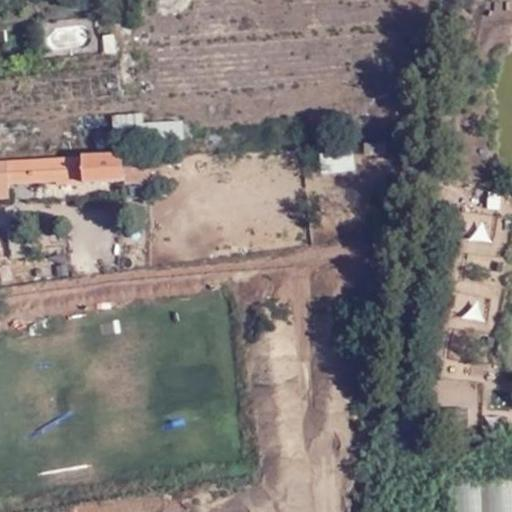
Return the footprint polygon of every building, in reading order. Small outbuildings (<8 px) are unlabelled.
[(398,0),(139,0),(141,38),(400,21),(398,0)] [(370,35),(131,51),(132,92),(373,75),(370,35)] [(107,61),(0,70),(0,111),(111,101),(107,61)] [(144,114),(113,117),(116,144),(185,141),(184,122),(144,124),(144,114)] [(45,129),(0,130),(0,152),(47,150),(45,129)] [(391,148),(371,148),(370,160),(391,159),(391,148)] [(0,161),(0,197),(8,197),(7,183),(56,179),(56,187),(124,181),(123,154),(92,156),(0,161)] [(511,511),(511,468),(445,471),(446,511),(511,511)]
